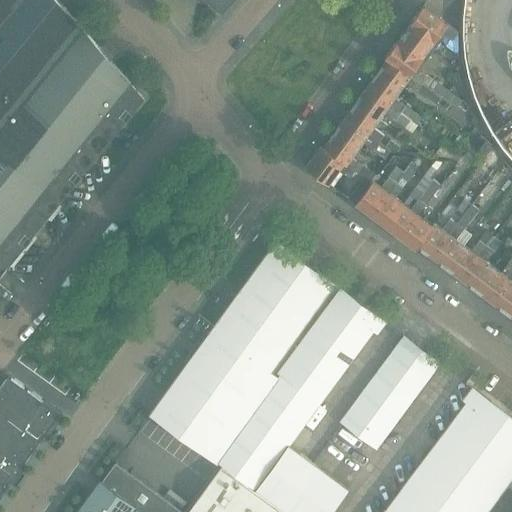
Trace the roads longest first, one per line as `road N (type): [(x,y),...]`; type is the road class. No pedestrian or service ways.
road 1 (unclassified): [(26,511),(273,177)]
road 2 (unclassified): [(196,94),(0,345)]
road 3 (residential): [(511,367),(273,177)]
road 4 (residential): [(273,177),(396,0)]
road 5 (residential): [(196,94),(116,0)]
road 6 (unclassified): [(196,94),(272,0)]
